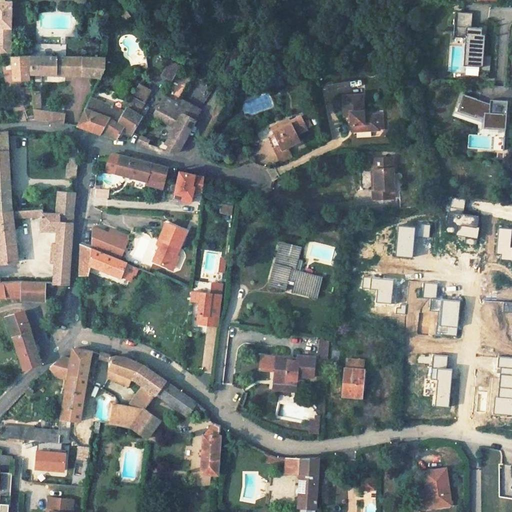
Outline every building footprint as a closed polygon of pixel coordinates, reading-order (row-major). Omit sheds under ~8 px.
[(471,12),(454,11),(452,35),(464,36),(462,64),(478,65),(478,71),(489,72),(490,56),(482,55),(484,34),(481,34),(481,27),(470,26),(471,12)] [(130,34),(110,32),(109,39),(130,41),(130,34)] [(83,75),(84,57),(29,56),(29,57),(31,74),(83,75)] [(29,79),(28,57),(12,57),(13,79),(29,79)] [(104,68),(104,58),(84,57),(83,75),(99,77),(104,68)] [(282,82),(280,77),(269,81),(270,85),(275,83),(275,84),(282,82)] [(173,78),(163,96),(178,104),(188,85),(173,78)] [(32,93),(31,80),(21,80),(22,94),(32,93)] [(126,107),(123,112),(90,97),(77,125),(100,133),(103,128),(116,138),(123,127),(131,132),(141,116),(137,114),(143,103),(138,100),(140,96),(145,98),(150,89),(139,83),(126,107)] [(41,110),(41,91),(32,90),(34,113),(41,112),(41,110)] [(363,115),(363,107),(362,93),(342,95),(343,116),(350,115),(350,124),(352,124),(352,131),(379,129),(378,113),(363,115)] [(476,98),(468,95),(462,112),(475,117),(476,115),(484,119),(483,128),(505,130),(507,101),(489,99),(489,104),(476,99),(476,98)] [(172,106),(161,100),(155,111),(166,118),(172,106)] [(179,150),(200,112),(183,103),(179,110),(183,112),(177,124),(167,143),(163,150),(174,153),(179,150)] [(179,110),(172,106),(166,118),(177,124),(183,112),(179,110)] [(63,123),(64,114),(41,110),(41,112),(34,113),(35,119),(63,123)] [(287,146),(299,141),(296,133),(306,128),(300,116),(290,121),(290,122),(271,131),(274,137),(268,140),(280,163),(292,156),(287,146)] [(290,121),(288,117),(269,126),(271,131),(290,122),(290,121)] [(116,138),(103,128),(100,133),(115,139),(116,138)] [(0,184),(10,184),(8,131),(0,131),(0,184)] [(470,146),(488,147),(489,135),(471,134),(470,146)] [(69,138),(69,146),(77,147),(69,138)] [(167,143),(161,141),(157,148),(163,150),(167,143)] [(76,179),(78,152),(68,151),(67,178),(76,179)] [(244,152),(237,154),(240,162),(247,159),(244,152)] [(165,176),(168,167),(121,155),(117,172),(147,179),(147,175),(148,172),(165,176)] [(393,197),(392,156),(374,158),(375,189),(372,189),(372,199),(393,197)] [(204,176),(180,170),(174,191),(183,193),(182,198),(190,200),(193,188),(203,190),(204,176)] [(0,194),(11,195),(10,184),(0,184),(0,194)] [(74,214),(75,193),(59,191),(57,213),(60,213),(74,214)] [(0,212),(12,211),(11,195),(0,194),(0,212)] [(222,201),(220,211),(231,214),(234,204),(222,201)] [(44,212),(44,209),(31,209),(12,211),(13,218),(43,215),(44,215),(44,212)] [(13,218),(12,211),(0,212),(0,261),(18,260),(13,218)] [(70,266),(73,223),(59,221),(60,213),(57,213),(44,212),(44,215),(43,215),(43,229),(58,230),(55,265),(70,266)] [(91,245),(120,257),(128,239),(130,234),(111,226),(97,220),(94,219),(93,229),(91,245)] [(132,230),(113,222),(111,226),(130,234),(132,230)] [(176,255),(186,230),(167,222),(160,238),(163,240),(160,246),(154,260),(169,267),(174,254),(176,255)] [(136,274),(139,267),(128,262),(92,248),(81,244),(81,275),(89,275),(91,264),(121,276),(122,274),(130,278),(133,273),(136,274)] [(276,263),(270,284),(279,287),(280,284),(286,286),(287,280),(293,282),(291,290),(313,296),(318,276),(294,269),(297,258),(299,249),(281,244),(276,263)] [(174,269),(179,256),(176,255),(174,254),(169,267),(174,269)] [(68,283),(70,266),(55,265),(54,283),(68,283)] [(22,290),(23,280),(20,280),(4,280),(4,281),(5,292),(22,290)] [(45,300),(46,281),(23,280),(22,290),(22,299),(45,300)] [(201,301),(198,322),(208,323),(209,315),(220,316),(223,294),(225,284),(216,283),(215,294),(202,292),(201,301)] [(190,299),(201,301),(202,292),(192,291),(190,299)] [(41,358),(24,310),(7,316),(24,369),(42,362),(41,358)] [(219,325),(220,316),(209,315),(208,323),(219,325)] [(327,356),(329,340),(322,339),(320,356),(327,356)] [(80,420),(86,378),(92,351),(74,348),(72,359),(68,378),(65,398),(61,419),(60,430),(0,424),(0,428),(0,437),(8,437),(37,440),(63,442),(68,443),(70,419),(80,420)] [(276,357),(274,380),(287,380),(287,378),(298,379),(298,375),(313,377),(315,356),(298,355),(298,359),(298,362),(290,361),(290,358),(276,357)] [(68,378),(72,359),(67,357),(62,356),(49,367),(55,375),(68,378)] [(145,366),(126,358),(117,356),(109,357),(109,369),(109,378),(128,387),(132,379),(134,379),(144,386),(154,394),(155,393),(187,416),(196,402),(185,394),(164,380),(156,374),(145,366)] [(361,370),(362,360),(345,359),(341,394),(360,396),(363,370),(361,370)] [(137,395),(148,402),(154,394),(144,386),(137,395)] [(148,402),(137,395),(130,404),(135,408),(143,409),(148,402)] [(112,404),(109,423),(115,423),(118,405),(112,404)] [(143,409),(135,408),(118,405),(115,423),(131,426),(148,438),(160,421),(143,409)] [(203,418),(207,411),(201,406),(196,412),(203,418)] [(321,435),(322,417),(322,416),(318,416),(317,422),(314,422),(313,435),(321,435)] [(218,436),(219,427),(213,423),(205,435),(204,435),(202,472),(217,473),(220,436),(218,436)] [(63,442),(37,440),(35,466),(61,469),(63,442)] [(0,498),(4,499),(4,494),(14,495),(16,468),(7,468),(8,453),(0,452),(0,498)] [(270,463),(286,464),(286,457),(277,457),(271,454),(265,452),(265,463),(270,463)] [(301,472),(302,458),(293,457),(286,457),(286,464),(286,471),(301,472)] [(315,506),(318,458),(302,458),(301,472),(298,506),(315,506)] [(420,491),(422,509),(429,508),(435,507),(450,505),(445,468),(424,471),(427,490),(420,491)] [(374,490),(374,478),(363,478),(362,489),(374,490)] [(71,511),(73,500),(49,497),(47,511),(49,511),(71,511)] [(0,502),(0,511),(9,511),(9,503),(0,502)]
